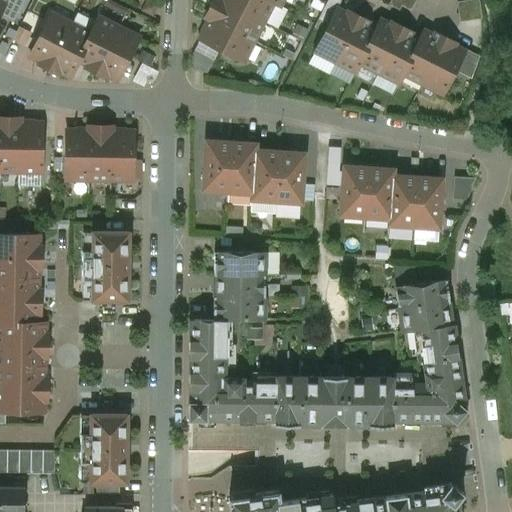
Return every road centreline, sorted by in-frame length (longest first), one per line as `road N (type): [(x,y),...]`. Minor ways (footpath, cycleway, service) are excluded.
road 1 (residential): [(164,511),(172,101)]
road 2 (residential): [(499,511),(466,246),(503,155)]
road 3 (residential): [(172,101),(260,106),(503,155)]
road 4 (residential): [(172,101),(83,99),(0,77)]
